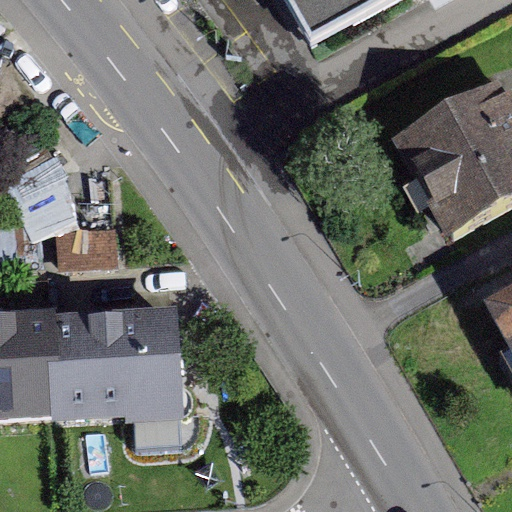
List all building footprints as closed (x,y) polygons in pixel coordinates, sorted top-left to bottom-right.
[(295,0),(324,52),(419,0),(295,0)] [(511,98),(510,96),(404,151),(458,253),(511,224),(511,98)] [(53,149),(9,172),(25,201),(68,178),(53,149)] [(124,241),(67,245),(69,276),(126,272),(124,241)] [(511,310),(492,321),(511,358),(511,367),(506,371),(511,382),(511,310)] [(188,323),(62,333),(68,424),(69,430),(135,425),(136,434),(196,430),(188,323)] [(62,326),(0,330),(0,428),(68,424),(62,333),(62,326)]
